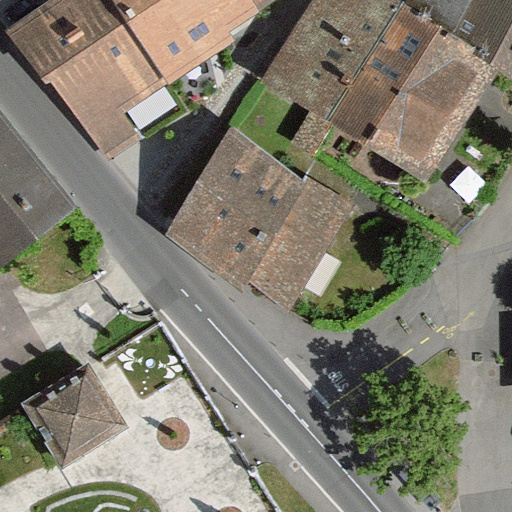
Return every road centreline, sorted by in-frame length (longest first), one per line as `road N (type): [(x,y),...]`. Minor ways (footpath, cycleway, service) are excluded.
road 1 (tertiary): [(0,58),(155,260),(292,409)]
road 2 (residential): [(509,239),(454,300),(292,409)]
road 3 (residential): [(509,239),(490,351),(494,511)]
road 4 (tertiary): [(292,409),(381,511)]
